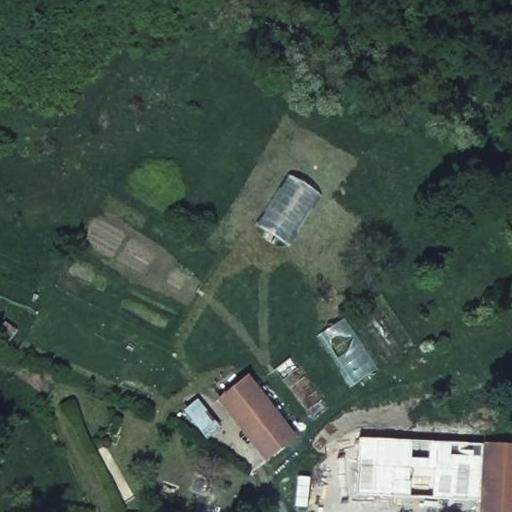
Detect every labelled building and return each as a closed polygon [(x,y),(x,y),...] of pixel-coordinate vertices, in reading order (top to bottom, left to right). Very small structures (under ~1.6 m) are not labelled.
[(346,317),(317,336),(350,387),(379,368),(346,317)] [(221,397),(267,457),(295,435),(249,376),(221,397)] [(196,399),(184,409),(200,430),(213,420),(196,399)] [(206,437),(217,429),(219,427),(213,420),(200,430),(206,437)] [(470,511),(473,440),(446,438),(443,511),(470,511)] [(511,511),(511,448),(482,447),(479,511),(511,511)] [(345,477),(341,511),(368,511),(373,481),(345,477)]
